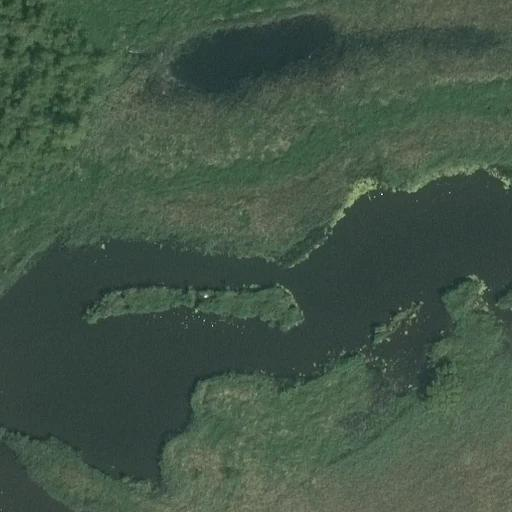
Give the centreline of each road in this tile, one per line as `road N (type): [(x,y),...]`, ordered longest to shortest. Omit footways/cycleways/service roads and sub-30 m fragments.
road 1 (track): [(511,104),(394,103),(234,158),(81,181),(0,218)]
road 2 (track): [(218,419),(261,439),(304,435),(431,354),(511,340)]
